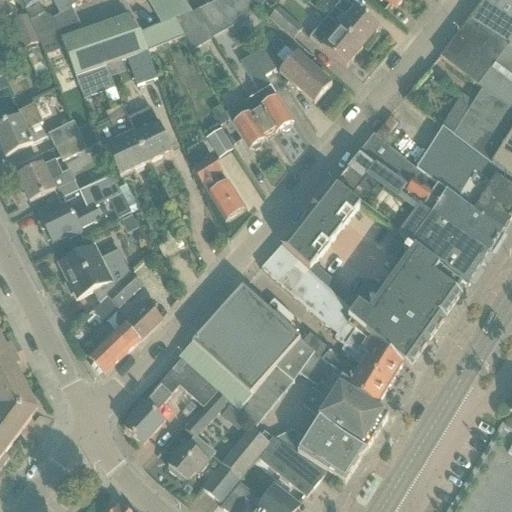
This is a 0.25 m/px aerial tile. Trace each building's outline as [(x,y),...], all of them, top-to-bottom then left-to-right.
[(0,0),(0,24),(13,18),(5,3),(2,0),(0,0)] [(34,0),(17,0),(31,22),(30,22),(45,58),(64,50),(52,20),(44,16),(34,0)] [(69,0),(74,8),(88,0),(69,0)] [(177,22),(192,16),(182,0),(154,0),(169,25),(177,22)] [(245,33),(264,16),(249,0),(235,0),(224,10),(245,33)] [(404,0),(380,0),(395,11),(404,0)] [(511,0),(485,0),(469,22),(511,49),(511,0)] [(344,1),(335,12),(334,11),(326,21),(338,30),(363,51),(379,31),(344,1)] [(76,80),(106,69),(127,62),(147,55),(141,36),(138,37),(128,19),(83,35),(72,10),(60,17),(59,16),(52,20),(64,50),(68,61),(76,80)] [(293,43),(303,32),(279,11),(269,21),(282,32),(293,43)] [(24,51),(38,45),(25,19),(12,25),(24,51)] [(338,30),(326,21),(310,40),(346,71),(363,51),(338,30)] [(147,55),(185,39),(177,22),(169,25),(141,36),(147,55)] [(511,49),(469,22),(440,60),(482,93),(488,97),(511,112),(511,49)] [(265,80),(276,73),(262,50),(239,64),(259,97),(249,103),(259,111),(275,138),(293,126),(265,80)] [(137,89),(157,82),(147,55),(127,62),(137,89)] [(332,88),(299,58),(282,77),(300,93),(314,107),(332,88)] [(225,74),(223,75),(216,61),(200,69),(207,83),(213,97),(231,88),(225,74)] [(110,106),(118,103),(106,69),(76,80),(84,101),(105,94),(110,106)] [(461,96),(441,129),(443,131),(442,132),(492,169),(491,170),(506,179),(505,179),(511,183),(511,112),(488,97),(482,93),(475,104),(461,96)] [(259,111),(249,103),(237,111),(233,113),(226,117),(249,154),(275,138),(259,111)] [(34,147),(46,142),(40,128),(42,127),(34,109),(29,111),(18,117),(20,122),(7,128),(6,127),(3,129),(0,130),(0,148),(0,150),(2,149),(8,160),(26,152),(34,147)] [(172,155),(151,110),(128,121),(135,139),(138,145),(149,167),(172,155)] [(125,117),(96,131),(97,132),(103,145),(120,180),(149,167),(138,145),(135,139),(128,121),(126,116),(125,117)] [(55,150),(80,137),(74,125),(49,137),(55,150)] [(234,152),(220,131),(206,141),(219,161),(234,152)] [(97,132),(81,139),(81,140),(87,153),(103,145),(97,132)] [(416,172),(415,173),(461,208),(473,217),(502,235),(511,218),(511,191),(502,185),(506,179),(491,170),(492,169),(442,132),(416,172)] [(62,165),(87,153),(81,140),(81,139),(80,137),(55,150),(62,165)] [(373,139),(359,157),(378,171),(391,180),(407,191),(405,196),(420,205),(424,208),(422,212),(428,216),(432,219),(450,231),(450,232),(454,235),(459,239),(460,239),(460,238),(489,256),(502,235),(473,217),(461,208),(415,173),(416,172),(394,154),(373,139)] [(213,161),(205,167),(196,153),(186,159),(194,173),(193,174),(225,225),(246,212),(229,186),(221,191),(215,181),(222,176),(213,161)] [(70,172),(62,176),(55,162),(17,180),(29,206),(54,194),(59,203),(80,194),(79,193),(70,172)] [(348,168),(333,187),(361,209),(385,228),(386,227),(420,254),(455,282),(467,291),(489,256),(460,238),(460,239),(459,239),(454,235),(450,232),(450,231),(432,219),(428,216),(422,212),(424,208),(420,205),(405,196),(407,191),(391,180),(378,171),(368,184),(348,168)] [(117,221),(129,216),(112,179),(88,190),(79,193),(80,194),(88,212),(108,202),(117,221)] [(332,187),(320,202),(348,225),(361,209),(333,187),(332,187)] [(314,209),(307,217),(336,240),(343,231),(347,227),(348,225),(320,202),(314,209)] [(42,225),(38,227),(43,236),(47,234),(52,246),(67,238),(69,242),(81,236),(79,232),(94,225),(101,222),(96,210),(95,209),(88,212),(73,219),(68,210),(41,222),(42,225)] [(307,217),(295,234),(323,256),(330,248),(336,240),(307,217)] [(132,219),(123,223),(129,236),(138,231),(132,219)] [(295,234),(282,250),(309,274),(314,268),(318,263),(323,256),(295,234)] [(398,240),(392,248),(400,254),(406,246),(398,240)] [(392,248),(386,256),(393,262),(400,254),(392,248)] [(100,307),(107,300),(132,277),(119,253),(102,262),(95,249),(58,268),(76,304),(94,295),(100,307)] [(282,250),(261,273),(321,326),(322,325),(338,337),(334,341),(345,349),(342,353),(361,369),(356,375),(310,337),(303,345),(305,347),(304,347),(322,363),(334,374),(351,389),(348,393),(348,394),(376,410),(403,366),(402,366),(347,322),(352,315),(353,313),(345,307),(338,300),(331,294),(324,287),(316,281),(309,274),(282,250)] [(352,315),(347,322),(402,366),(403,366),(411,373),(464,295),(467,291),(455,282),(420,254),(373,320),(357,306),(353,313),(352,315)] [(314,268),(309,274),(316,281),(322,275),(314,268)] [(322,275),(316,281),(324,287),(329,281),(322,275)] [(107,300),(118,312),(142,289),(132,279),(132,277),(107,300)] [(329,281),(324,287),(331,294),(336,288),(329,281)] [(366,282),(360,290),(367,296),(373,288),(366,282)] [(336,288),(331,294),(338,300),(344,294),(336,288)] [(242,290),(178,362),(181,364),(217,396),(227,405),(231,409),(236,414),(265,382),(300,342),(244,292),(242,290)] [(360,290),(354,298),(361,303),(367,296),(360,290)] [(344,294),(338,300),(345,307),(351,300),(344,294)] [(351,300),(345,307),(353,313),(357,306),(351,300)] [(104,378),(162,323),(161,322),(147,307),(89,362),(104,378)] [(10,345),(5,348),(0,338),(0,362),(15,355),(10,345)] [(300,342),(265,382),(283,395),(298,376),(317,389),(303,409),(319,423),(321,424),(325,427),(339,438),(366,454),(389,418),(385,415),(376,410),(348,394),(348,393),(351,389),(334,374),(322,363),(304,347),(305,347),(303,345),(300,342)] [(14,367),(20,365),(15,355),(0,362),(0,387),(20,378),(14,367)] [(163,384),(160,388),(161,389),(172,398),(179,390),(204,412),(217,396),(181,364),(170,377),(163,384)] [(20,378),(0,387),(0,408),(1,409),(26,412),(27,407),(33,404),(20,378)] [(265,382),(236,414),(248,424),(254,430),(283,395),(265,382)] [(135,419),(124,431),(143,449),(156,434),(164,425),(155,417),(172,398),(161,389),(144,407),(144,406),(133,417),(135,419)] [(199,417),(184,433),(193,441),(194,440),(195,442),(196,441),(207,428),(218,416),(217,415),(227,405),(217,396),(204,412),(199,417)] [(1,409),(0,410),(0,439),(11,447),(31,421),(26,417),(26,412),(1,409)] [(231,409),(222,419),(239,434),(248,424),(236,414),(231,409)] [(291,434),(274,442),(327,476),(345,487),(346,488),(366,454),(339,438),(325,427),(321,424),(319,423),(306,443),(300,440),(291,434)] [(249,432),(202,493),(221,508),(257,462),(269,445),(261,437),(259,440),(249,432)] [(269,445),(257,462),(291,489),(307,501),(327,476),(274,442),(264,434),(261,437),(269,445)] [(11,447),(0,439),(0,467),(2,469),(9,460),(4,456),(11,447)] [(180,453),(168,468),(169,470),(169,474),(175,479),(179,477),(188,485),(196,475),(199,478),(211,462),(215,457),(203,448),(195,442),(194,440),(193,441),(187,449),(185,447),(180,453)] [(259,511),(253,511),(244,505),(238,511),(297,511),(299,510),(276,492),(259,511)] [(238,511),(244,505),(246,503),(234,494),(220,511),(222,511),(238,511)]
